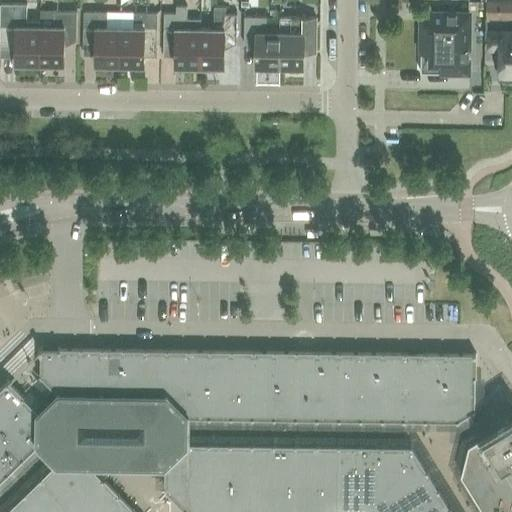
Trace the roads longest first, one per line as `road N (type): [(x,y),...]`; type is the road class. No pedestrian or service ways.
road 1 (residential): [(345,103),(0,99)]
road 2 (tertiary): [(51,208),(344,209)]
